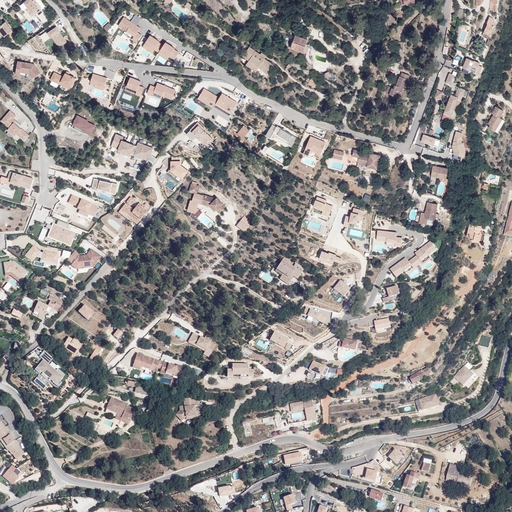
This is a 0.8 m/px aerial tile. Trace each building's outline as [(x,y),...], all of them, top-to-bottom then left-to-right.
[(40,10),(32,0),(27,0),(20,6),(24,10),(25,9),(31,18),(40,10)] [(490,35),(495,21),(494,19),(489,16),(487,22),(487,24),(484,32),(490,35)] [(124,17),(118,25),(135,36),(133,39),(137,42),(141,35),(137,32),(140,28),(124,17)] [(18,38),(6,21),(0,25),(0,29),(5,36),(6,35),(12,42),(18,38)] [(27,33),(33,30),(28,21),(23,24),(27,33)] [(67,42),(60,32),(60,31),(57,26),(48,33),(51,37),(52,36),(60,46),(67,42)] [(164,45),(159,42),(160,41),(150,35),(145,43),(155,49),(159,52),(164,45)] [(304,52),(308,40),(295,35),(293,42),(293,41),(291,48),(304,52)] [(179,52),(174,49),(175,48),(166,42),(164,45),(161,50),(170,56),(175,59),(179,52)] [(155,49),(145,43),(143,46),(152,52),(155,49)] [(265,59),(260,55),(260,54),(249,47),(243,56),(249,60),(259,67),(267,73),(273,65),(265,59)] [(170,56),(161,50),(159,52),(159,53),(168,59),(170,56)] [(480,63),(467,58),(465,62),(463,67),(470,70),(471,70),(472,66),(478,68),(480,63)] [(256,71),(259,67),(249,60),(246,64),(256,71)] [(40,73),(34,64),(18,61),(17,69),(21,70),(29,72),(29,73),(33,79),(40,73)] [(456,75),(455,75),(457,71),(453,70),(452,74),(450,73),(446,82),(452,85),(456,75)] [(407,84),(409,79),(408,79),(410,75),(402,72),(401,76),(400,76),(396,85),(395,84),(393,88),(392,88),(392,87),(388,86),(385,92),(398,97),(400,91),(402,92),(403,88),(404,88),(406,84),(407,84)] [(71,86),(75,78),(66,73),(64,77),(55,73),(51,79),(60,84),(62,81),(71,86)] [(107,78),(93,73),(90,81),(104,86),(107,78)] [(139,85),(141,81),(131,77),(127,86),(137,90),(136,93),(141,95),(145,87),(139,85)] [(317,81),(315,80),(315,79),(312,78),(311,79),(307,77),(306,81),(309,83),(308,84),(312,85),(312,87),(315,88),(316,83),(317,81)] [(172,99),(176,90),(158,83),(156,87),(151,85),(148,93),(153,95),(154,91),(172,99)] [(454,110),(458,100),(460,101),(465,89),(458,87),(455,96),(451,94),(450,98),(442,119),(450,122),(452,115),(454,110)] [(213,107),(214,106),(216,103),(219,98),(204,88),(198,98),(213,107)] [(441,99),(443,92),(437,90),(435,97),(441,99)] [(52,98),(53,95),(46,92),(41,105),(57,111),(59,106),(55,104),(56,100),(52,98)] [(219,98),(216,103),(231,112),(237,103),(222,93),(219,98)] [(216,103),(214,106),(229,115),(231,112),(216,103)] [(503,110),(496,106),(492,113),(494,114),(488,123),(490,125),(489,127),(494,130),(496,127),(497,127),(502,118),(499,117),(503,110)] [(29,135),(18,126),(15,124),(17,122),(13,119),(16,116),(10,110),(7,114),(9,116),(3,122),(9,127),(7,130),(14,136),(16,134),(20,137),(24,141),(29,135)] [(88,121),(78,115),(74,124),(84,129),(84,130),(91,134),(95,125),(88,122),(88,121)] [(505,120),(502,118),(497,127),(496,127),(494,130),(498,132),(505,120)] [(185,134),(192,140),(196,136),(201,140),(204,143),(210,137),(203,130),(204,129),(197,122),(185,134)] [(441,140),(446,125),(437,122),(431,137),(441,140)] [(84,129),(74,124),(72,127),(82,132),(91,135),(91,134),(84,130),(84,129)] [(422,124),(419,130),(425,132),(427,126),(422,124)] [(277,127),(272,125),(266,135),(271,138),(272,135),(278,137),(290,144),(290,146),(292,147),(297,138),(277,126),(277,127)] [(463,134),(456,131),(452,145),(454,154),(453,155),(454,155),(465,158),(466,153),(465,153),(463,143),(460,144),(463,134)] [(123,137),(116,134),(111,146),(119,149),(118,151),(131,155),(131,154),(135,145),(122,140),(123,137)] [(437,139),(424,134),(421,142),(435,147),(437,139)] [(306,149),(307,149),(304,156),(308,158),(311,151),(322,155),(326,142),(310,136),(306,149)] [(204,143),(201,140),(206,146),(212,140),(210,137),(204,143)] [(153,148),(138,143),(137,146),(134,153),(139,155),(138,156),(144,158),(144,157),(149,159),(153,148)] [(377,168),(381,155),(370,153),(369,157),(360,154),(361,151),(354,149),(352,155),(359,157),(358,163),(367,165),(367,166),(377,168)] [(180,165),(180,156),(172,156),(172,166),(168,172),(180,181),(187,171),(180,165)] [(343,170),(344,164),(331,160),(329,167),(343,170)] [(446,179),(448,168),(433,165),(431,176),(446,179)] [(33,178),(13,173),(10,184),(30,189),(33,178)] [(10,185),(11,179),(2,176),(0,182),(10,185)] [(115,193),(117,184),(95,179),(93,188),(99,190),(99,188),(110,191),(110,192),(115,193)] [(214,198),(203,195),(197,194),(199,186),(196,185),(197,183),(193,181),(192,184),(192,183),(189,191),(195,193),(192,200),(191,199),(189,206),(197,208),(199,203),(199,202),(211,205),(216,210),(219,213),(226,206),(217,198),(216,199),(214,198)] [(365,194),(363,200),(369,202),(371,196),(365,194)] [(98,207),(72,195),(68,203),(78,207),(77,209),(79,210),(89,214),(94,217),(98,207)] [(135,200),(131,197),(126,202),(130,205),(131,205),(135,200)] [(313,208),(323,212),(322,214),(329,217),(333,206),(327,204),(328,201),(317,197),(313,208)] [(125,204),(121,209),(129,215),(128,217),(132,221),(137,224),(142,217),(143,218),(147,213),(143,209),(144,207),(143,206),(139,202),(133,210),(129,206),(125,204)] [(147,213),(152,207),(146,202),(143,206),(144,207),(143,209),(147,213)] [(216,210),(211,205),(199,202),(199,203),(209,206),(215,211),(216,210)] [(435,220),(438,204),(428,202),(425,213),(421,212),(419,222),(427,224),(428,219),(435,220)] [(129,215),(121,209),(118,213),(131,222),(132,221),(128,217),(129,215)] [(358,221),(364,221),(365,216),(361,215),(362,210),(353,209),(353,213),(351,213),(351,217),(346,216),(344,226),(349,227),(350,224),(358,224),(358,221)] [(44,223),(47,214),(42,212),(40,218),(35,216),(34,220),(44,223)] [(481,243),(483,232),(481,230),(481,229),(482,228),(482,226),(481,225),(470,222),(467,236),(472,238),(472,241),(481,243)] [(53,224),(47,238),(70,248),(76,233),(53,224)] [(397,232),(378,230),(377,240),(396,242),(395,246),(401,246),(402,237),(397,237),(397,232)] [(43,245),(36,240),(34,244),(40,249),(43,245)] [(431,242),(415,253),(417,256),(413,259),(418,266),(422,263),(421,261),(437,249),(431,242)] [(32,261),(36,256),(42,257),(41,260),(51,262),(51,265),(55,266),(57,254),(43,251),(43,253),(39,252),(40,251),(34,247),(26,256),(32,261)] [(93,267),(101,257),(91,249),(86,255),(84,257),(83,257),(83,256),(80,256),(79,256),(80,254),(75,250),(68,260),(72,264),(74,262),(78,265),(80,265),(80,269),(93,267)] [(334,256),(322,251),(319,260),(333,266),(335,261),(340,263),(342,259),(334,256)] [(295,264),(284,257),(282,260),(293,268),(295,264)] [(418,266),(413,259),(409,262),(406,258),(390,270),(396,277),(412,266),(414,269),(418,266)] [(293,268),(282,260),(282,261),(276,269),(283,274),(280,279),(288,284),(292,278),(290,276),(291,274),(294,276),(294,275),(298,278),(303,269),(295,264),(293,268)] [(21,281),(28,273),(14,262),(4,263),(5,273),(11,272),(21,281)] [(20,283),(22,281),(21,281),(11,272),(5,273),(5,276),(10,276),(20,283)] [(344,299),(351,290),(340,281),(333,290),(344,299)] [(8,294),(11,286),(6,284),(3,291),(8,294)] [(400,294),(398,286),(387,289),(389,296),(383,298),(384,302),(392,300),(391,296),(400,294)] [(46,298),(48,293),(41,289),(39,294),(46,298)] [(49,312),(51,308),(58,311),(63,302),(57,299),(58,299),(50,295),(48,299),(50,300),(48,306),(38,302),(34,311),(39,314),(44,316),(46,311),(49,312)] [(94,315),(85,306),(78,313),(87,322),(94,315)] [(327,317),(318,314),(319,313),(306,308),(303,315),(308,317),(307,318),(324,325),(327,317)] [(23,313),(13,309),(11,315),(21,319),(23,313)] [(455,325),(459,319),(455,315),(451,322),(455,325)] [(389,319),(374,322),(376,330),(391,327),(389,319)] [(123,334),(118,331),(113,337),(118,341),(123,334)] [(289,341),(274,332),(269,341),(284,351),(289,341)] [(192,342),(195,334),(193,333),(188,342),(204,350),(205,348),(192,342)] [(210,354),(215,344),(210,342),(212,337),(206,334),(204,339),(195,334),(192,342),(205,348),(204,350),(204,351),(210,354)] [(82,344),(83,343),(74,337),(73,340),(68,338),(62,347),(67,350),(68,348),(77,354),(79,350),(77,348),(79,345),(81,347),(82,344)] [(356,351),(358,342),(344,339),(343,343),(342,348),(356,351)] [(102,348),(90,341),(89,343),(87,347),(94,351),(89,360),(93,363),(102,348)] [(63,377),(48,364),(53,358),(44,351),(39,357),(43,360),(44,361),(42,363),(42,362),(37,368),(53,382),(52,382),(58,387),(61,383),(59,382),(61,379),(63,377)] [(160,361),(137,353),(133,364),(141,367),(156,372),(157,368),(160,361)] [(181,376),(184,367),(176,365),(176,366),(160,361),(157,368),(161,369),(160,372),(173,377),(174,373),(179,375),(181,376)] [(326,367),(313,362),(309,371),(322,377),(326,367)] [(253,377),(253,370),(248,370),(248,365),(232,364),(232,370),(227,370),(227,377),(232,377),(232,375),(247,375),(247,377),(253,377)] [(473,375),(464,366),(454,377),(463,386),(473,375)] [(425,378),(432,374),(428,368),(425,369),(421,369),(416,372),(410,375),(411,377),(410,379),(413,384),(420,380),(420,381),(425,378)] [(198,377),(200,371),(194,369),(192,375),(198,377)] [(146,395),(147,389),(136,386),(134,392),(146,395)] [(439,405),(436,395),(416,401),(418,411),(439,405)] [(126,407),(127,405),(111,398),(106,409),(117,414),(115,419),(128,424),(131,418),(134,410),(126,407)] [(201,415),(200,408),(195,408),(193,398),(183,399),(184,406),(180,406),(180,411),(175,415),(181,421),(186,417),(201,415)] [(313,400),(290,404),(291,412),(301,410),(302,413),(302,417),(303,422),(316,420),(314,408),(313,404),(313,400)] [(291,412),(290,404),(286,405),(289,425),(303,422),(302,417),(293,419),(292,415),(302,413),(301,410),(291,412)] [(155,408),(151,405),(146,412),(150,416),(155,408)] [(5,428),(0,420),(0,436),(9,430),(6,427),(5,428)] [(11,434),(9,430),(0,436),(0,439),(1,441),(3,439),(7,446),(14,441),(13,439),(10,435),(11,434)] [(18,444),(16,440),(14,441),(7,446),(5,447),(8,451),(9,450),(12,455),(12,454),(16,460),(24,455),(17,445),(18,444)] [(403,456),(396,450),(389,457),(397,464),(403,456)] [(284,458),(286,466),(303,463),(301,454),(284,458)] [(429,472),(431,464),(424,463),(421,471),(429,472)] [(472,478),(460,474),(461,467),(450,465),(447,477),(452,478),(452,481),(460,483),(459,485),(470,487),(472,478)] [(12,486),(19,478),(13,473),(16,469),(12,466),(2,477),(12,486)] [(378,472),(368,470),(366,478),(375,480),(378,472)] [(412,481),(413,478),(418,479),(419,475),(411,472),(410,476),(407,475),(403,487),(410,490),(413,481),(412,481)] [(372,490),(370,497),(382,501),(386,502),(388,496),(372,490)] [(287,511),(292,510),(290,505),(296,503),(293,495),(283,498),(287,511)]
